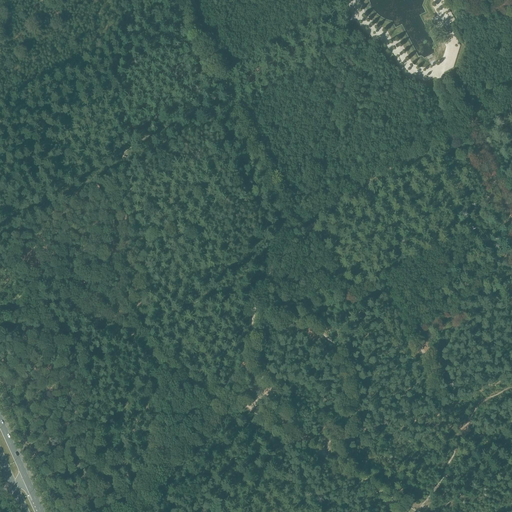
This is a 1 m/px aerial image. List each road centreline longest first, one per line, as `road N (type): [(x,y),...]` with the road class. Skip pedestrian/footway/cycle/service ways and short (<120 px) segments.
road 1 (track): [(511,88),(295,214),(180,0)]
road 2 (track): [(0,246),(413,511)]
road 3 (track): [(0,221),(359,15)]
road 4 (track): [(252,314),(376,30)]
road 5 (track): [(406,308),(431,367),(426,398),(407,414),(363,428),(342,415),(312,511)]
road 6 (track): [(252,314),(294,317),(379,288),(406,308),(460,298),(511,251)]
road 7 (track): [(138,498),(100,437),(21,259)]
road 8 (track): [(440,0),(449,48),(437,69),(511,205)]
road 9 (track): [(252,314),(241,371),(228,393),(138,498)]
road 10 (unknown): [(102,511),(59,477),(0,335)]
road 11 (track): [(123,150),(149,341)]
road 12 (track): [(35,473),(70,473),(117,423),(149,341)]
road 13 (track): [(138,498),(156,450),(149,341)]
road 14 (track): [(123,150),(119,100),(134,0)]
road 15 (track): [(511,388),(484,398),(463,428),(407,414)]
